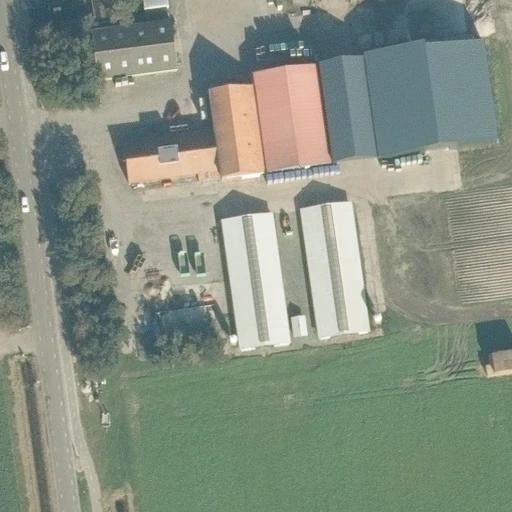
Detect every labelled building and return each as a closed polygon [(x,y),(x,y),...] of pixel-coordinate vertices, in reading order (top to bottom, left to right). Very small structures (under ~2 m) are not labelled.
[(108,0),(91,0),(95,26),(112,24),(108,0)] [(170,23),(91,35),(98,82),(178,70),(170,23)] [(423,52),(363,61),(377,161),(496,144),(483,44),(423,52)] [(213,133),(124,145),(129,186),(197,177),(198,183),(221,180),(222,183),(264,178),(327,168),(314,68),(251,77),(252,89),(208,95),(213,133)] [(349,205),(301,212),(319,341),(367,335),(349,205)] [(270,216),(223,222),(241,352),(289,345),(270,216)]
